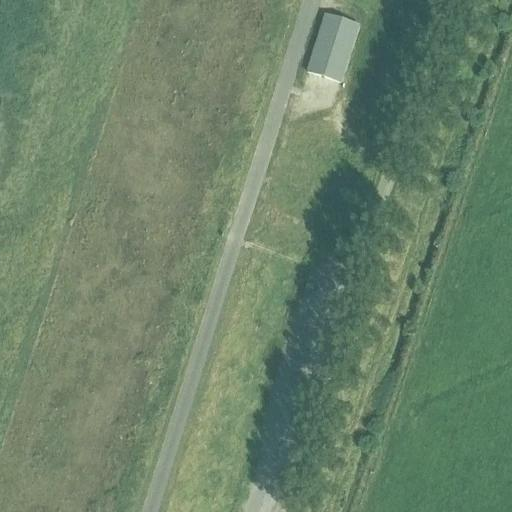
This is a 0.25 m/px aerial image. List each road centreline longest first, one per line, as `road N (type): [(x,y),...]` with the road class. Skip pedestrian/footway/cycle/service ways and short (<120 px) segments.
road 1 (unclassified): [(274,511),(302,450),(448,0)]
road 2 (unclassified): [(154,511),(317,0)]
